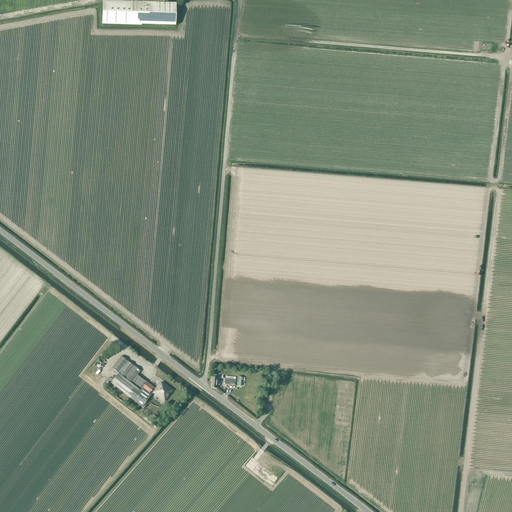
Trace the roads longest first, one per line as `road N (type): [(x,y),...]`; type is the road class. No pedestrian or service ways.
road 1 (unclassified): [(205,387),(238,0)]
road 2 (track): [(235,34),(506,57)]
road 3 (unclassified): [(205,387),(0,230)]
road 4 (unclassified): [(368,511),(205,387)]
